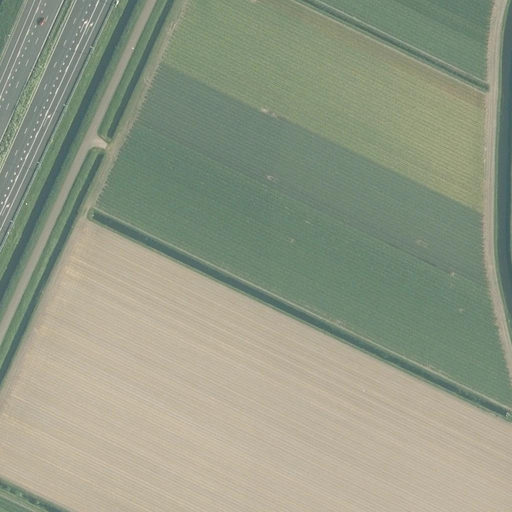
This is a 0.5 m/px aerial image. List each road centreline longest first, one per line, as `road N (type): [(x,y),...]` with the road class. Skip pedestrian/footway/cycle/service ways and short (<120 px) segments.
road 1 (unclassified): [(0,334),(151,0)]
road 2 (motorway): [(0,199),(89,0)]
road 3 (motorway): [(50,0),(0,114)]
